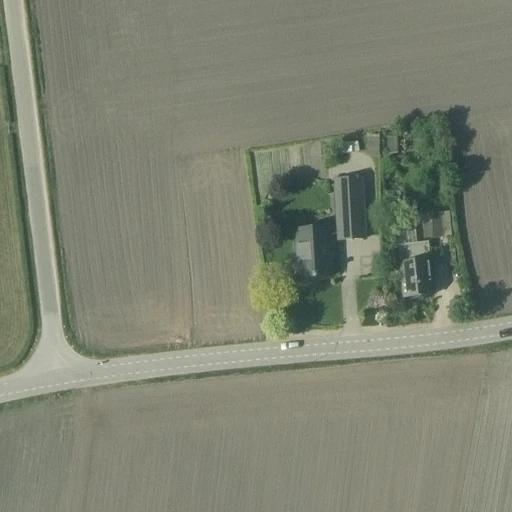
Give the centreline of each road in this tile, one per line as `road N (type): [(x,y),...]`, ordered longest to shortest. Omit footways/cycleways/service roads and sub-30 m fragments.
road 1 (tertiary): [(56,380),(511,329)]
road 2 (unclassified): [(56,380),(10,0)]
